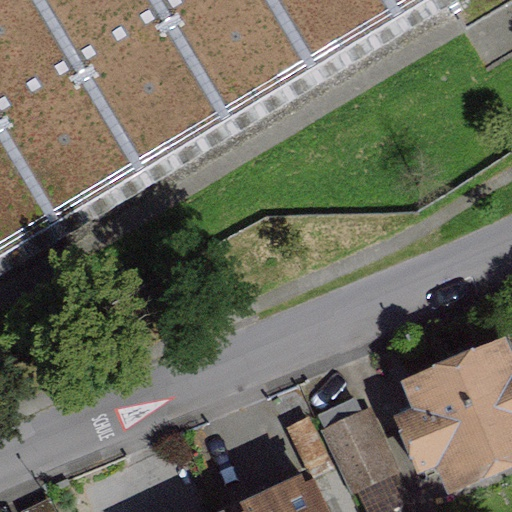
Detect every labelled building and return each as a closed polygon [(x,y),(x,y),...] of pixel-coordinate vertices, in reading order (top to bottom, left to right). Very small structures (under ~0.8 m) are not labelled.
[(0,0),(0,256),(428,0),(0,0)] [(483,0),(447,0),(457,16),(483,0)] [(511,381),(503,360),(395,404),(439,511),(442,511),(511,483),(511,381)] [(420,511),(372,401),(328,420),(367,511),(420,511)] [(244,511),(313,511),(302,486),(244,511)]
